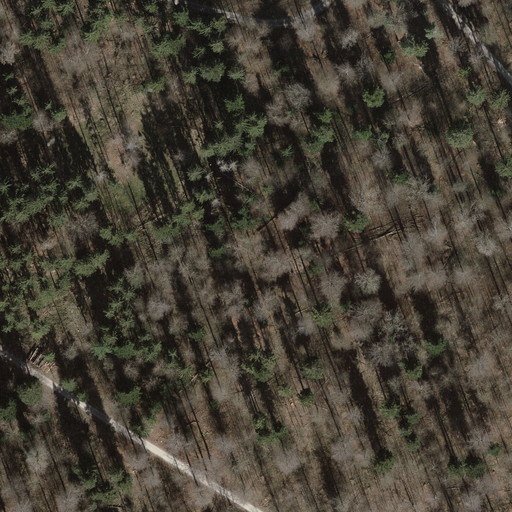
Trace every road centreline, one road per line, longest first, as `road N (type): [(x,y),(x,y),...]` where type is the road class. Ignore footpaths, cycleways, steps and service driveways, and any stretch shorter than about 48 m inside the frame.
road 1 (track): [(258,511),(0,352)]
road 2 (track): [(325,0),(277,21),(173,0)]
